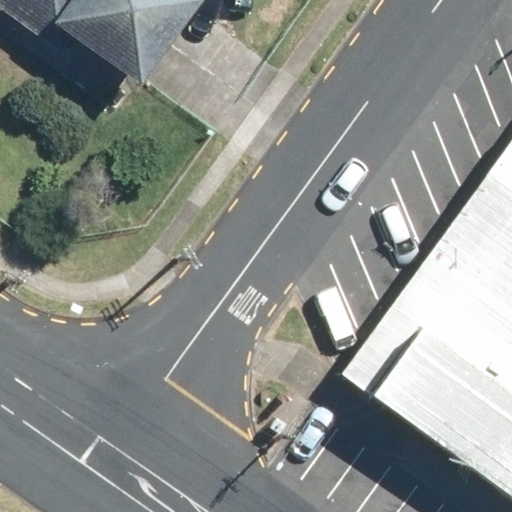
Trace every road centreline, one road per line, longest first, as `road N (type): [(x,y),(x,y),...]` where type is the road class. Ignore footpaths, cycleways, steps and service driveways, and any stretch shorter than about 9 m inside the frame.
road 1 (residential): [(433,0),(103,451)]
road 2 (secondary): [(0,380),(103,451)]
